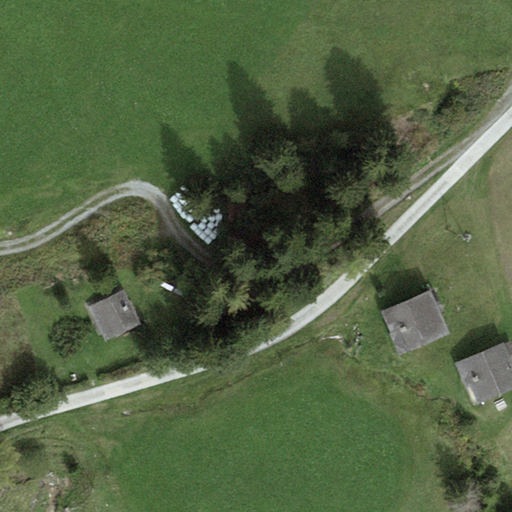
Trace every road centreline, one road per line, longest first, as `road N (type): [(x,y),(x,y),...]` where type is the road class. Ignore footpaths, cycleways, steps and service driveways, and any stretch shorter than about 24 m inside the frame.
road 1 (track): [(0,426),(183,373),(283,332),(370,263),(511,111)]
road 2 (track): [(501,120),(278,281),(235,283),(187,245),(141,192),(90,205),(0,248)]
